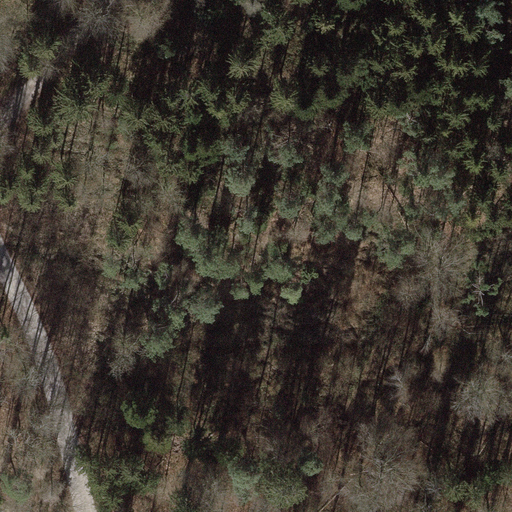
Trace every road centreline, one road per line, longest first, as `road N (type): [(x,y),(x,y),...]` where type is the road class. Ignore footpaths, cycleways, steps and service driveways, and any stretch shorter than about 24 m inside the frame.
road 1 (track): [(70,449),(0,254)]
road 2 (track): [(111,0),(21,95),(0,133)]
